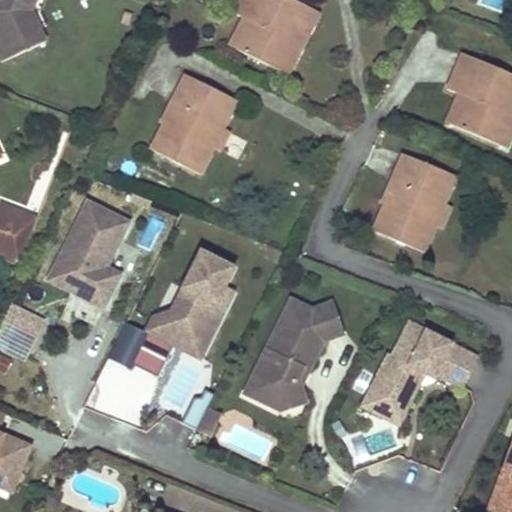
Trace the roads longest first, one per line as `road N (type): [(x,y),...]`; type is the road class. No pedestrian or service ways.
road 1 (residential): [(366,124),(325,227),(329,247),(511,325)]
road 2 (residential): [(299,511),(74,418)]
road 3 (residential): [(511,360),(433,511)]
